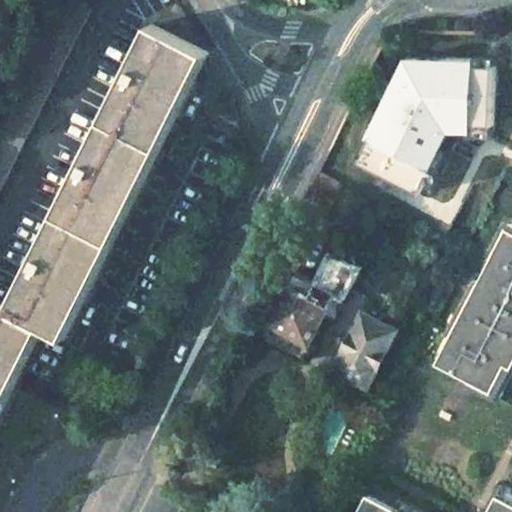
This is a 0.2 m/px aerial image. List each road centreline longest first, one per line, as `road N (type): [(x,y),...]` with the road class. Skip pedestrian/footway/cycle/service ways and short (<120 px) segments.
road 1 (secondary): [(326,87),(119,511)]
road 2 (unknown): [(99,377),(210,156),(283,51)]
road 3 (residential): [(326,87),(222,0)]
